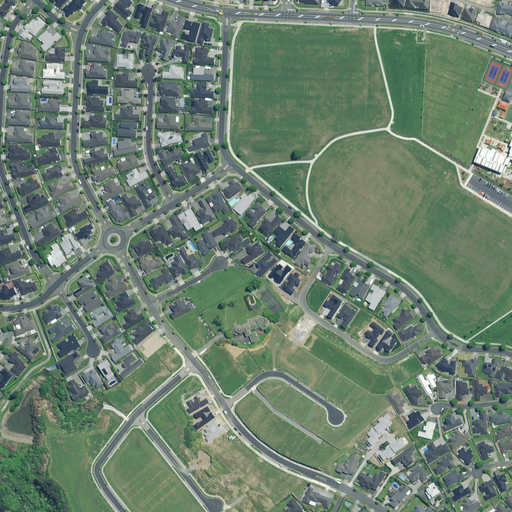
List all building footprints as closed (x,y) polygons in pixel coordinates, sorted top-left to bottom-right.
[(7,0),(1,7),(0,6),(0,13),(4,18),(10,12),(8,10),(13,5),(15,6),(18,3),(15,0),(14,0),(7,0)] [(50,0),(53,3),(56,0),(58,2),(56,4),(60,8),(68,0),(50,0)] [(83,6),(86,3),(85,2),(86,2),(84,0),(73,0),(68,6),(67,5),(63,9),(67,12),(65,14),(69,17),(72,14),(72,15),(78,9),(79,10),(81,9),(82,10),(84,7),(83,6)] [(130,1),(131,0),(122,0),(120,3),(119,3),(116,6),(117,6),(115,8),(127,19),(129,17),(130,17),(133,14),(128,9),(130,7),(133,4),(130,1)] [(415,6),(417,6),(417,0),(406,0),(406,7),(415,8),(415,6)] [(419,9),(428,10),(429,0),(417,0),(417,6),(420,6),(419,9)] [(435,0),(436,1),(431,0),(430,7),(431,7),(431,11),(434,11),(434,12),(439,12),(442,12),(443,5),(443,0),(437,0),(435,0)] [(450,8),(448,14),(451,15),(450,15),(456,17),(456,16),(459,18),(463,6),(451,2),(450,7),(450,8)] [(511,3),(511,4),(511,5),(506,4),(506,3),(502,3),(501,3),(498,3),(497,14),(499,14),(504,14),(505,14),(505,13),(510,14),(509,15),(511,15),(511,3)] [(139,4),(135,17),(140,19),(141,20),(140,23),(142,23),(141,27),(146,29),(153,9),(146,7),(145,6),(139,4)] [(475,16),(477,10),(474,9),(473,10),(469,8),(469,9),(464,8),(462,14),(463,14),(461,18),(465,19),(464,20),(470,21),(473,22),(475,16)] [(106,15),(107,15),(103,20),(104,20),(102,22),(107,26),(108,24),(119,33),(122,30),(121,29),(123,27),(116,21),(119,17),(110,10),(106,15)] [(152,21),(151,26),(154,27),(155,26),(158,27),(157,30),(163,32),(169,13),(164,11),(162,16),(161,16),(162,15),(157,13),(157,14),(155,13),(153,18),(155,19),(154,22),(152,21)] [(483,16),(478,14),(476,21),(480,23),(479,25),(488,28),(492,17),(488,16),(487,17),(483,15),(483,16)] [(185,18),(179,16),(177,22),(169,20),(167,25),(169,26),(167,32),(173,34),(172,36),(178,38),(185,18)] [(45,24),(39,19),(37,22),(33,19),(25,28),(26,29),(21,35),(25,39),(27,37),(30,40),(32,37),(29,35),(31,33),(35,36),(45,24)] [(510,37),(511,32),(511,27),(511,25),(507,24),(506,26),(505,25),(505,26),(501,24),(500,23),(501,21),(496,19),(496,21),(493,20),(490,29),(494,30),(494,31),(498,32),(498,31),(502,32),(502,34),(505,35),(510,37)] [(193,22),(187,21),(184,28),(192,30),(190,36),(183,34),(182,38),(195,42),(201,24),(194,22),(194,23),(193,22)] [(210,24),(203,22),(198,43),(203,44),(205,40),(211,41),(214,29),(209,28),(210,24)] [(114,39),(115,35),(113,34),(113,33),(108,32),(100,30),(100,34),(99,33),(98,37),(91,36),(90,42),(113,46),(114,41),(112,41),(112,38),(114,39)] [(50,34),(47,31),(40,37),(38,35),(37,37),(41,42),(42,41),(44,44),(41,46),(46,51),(54,44),(53,43),(56,41),(57,42),(62,37),(58,33),(53,36),(50,33),(50,34)] [(130,43),(130,41),(134,42),(139,43),(142,33),(137,32),(137,33),(128,31),(128,32),(125,31),(122,41),(123,41),(121,45),(127,47),(129,42),(130,43)] [(145,37),(144,37),(142,43),(143,43),(142,46),(147,48),(145,54),(149,56),(151,56),(158,37),(151,35),(150,37),(146,35),(145,37)] [(174,41),(167,39),(167,41),(162,39),(160,46),(159,45),(157,50),(164,52),(162,59),(167,61),(174,41)] [(32,46),(30,47),(30,44),(27,43),(27,42),(22,41),(22,43),(21,47),(19,47),(18,54),(19,54),(19,57),(38,61),(38,56),(36,56),(37,51),(33,51),(33,49),(32,46)] [(173,49),(173,57),(177,57),(177,56),(183,57),(183,62),(189,63),(189,50),(191,50),(191,45),(185,45),(185,50),(182,50),(182,46),(177,46),(177,49),(173,49)] [(87,61),(109,62),(110,49),(100,49),(100,46),(95,46),(95,50),(94,50),(94,53),(95,53),(95,55),(87,55),(87,61)] [(66,48),(56,47),(56,54),(50,53),(50,55),(46,55),(46,61),(65,62),(66,48)] [(215,58),(208,58),(208,52),(208,48),(196,48),(196,57),(198,57),(198,59),(194,58),(193,63),(215,64),(215,58)] [(133,60),(134,60),(134,57),(134,54),(128,54),(128,59),(123,59),(123,55),(117,54),(117,65),(115,65),(115,69),(117,69),(117,67),(127,67),(127,69),(133,69),(133,60)] [(12,74),(34,77),(35,65),(26,63),(26,61),(22,60),(21,64),(20,67),(21,67),(20,69),(13,68),(12,74)] [(59,64),(59,63),(53,63),(53,64),(47,64),(47,70),(43,69),(43,78),(64,79),(64,73),(60,73),(60,70),(63,70),(63,64),(59,64)] [(98,63),(94,63),(94,67),(92,67),(92,71),(86,71),(86,77),(107,78),(107,71),(104,71),(104,67),(97,66),(98,63)] [(175,67),(176,66),(170,65),(170,72),(163,72),(163,78),(184,79),(184,72),(182,72),(182,67),(175,67)] [(205,67),(200,67),(200,68),(194,68),(194,74),(191,73),(191,80),(214,81),(215,75),(205,74),(205,67)] [(129,74),(123,73),(123,75),(118,75),(117,80),(115,80),(115,86),(138,87),(139,81),(129,81),(129,74)] [(23,79),(15,79),(14,84),(17,84),(17,85),(11,85),(11,91),(29,92),(29,91),(32,91),(32,86),(26,86),(26,84),(28,85),(28,78),(23,78),(23,79)] [(58,81),(44,80),(44,85),(44,88),(42,88),(42,93),(63,95),(63,89),(57,89),(57,86),(58,86),(58,81)] [(93,82),(89,82),(88,87),(87,94),(94,95),(94,94),(109,95),(109,85),(98,85),(99,80),(93,80),(93,82)] [(163,82),(163,84),(160,84),(160,90),(161,90),(161,95),(180,96),(180,88),(178,88),(178,85),(174,85),(174,83),(163,82)] [(197,84),(194,84),(194,87),(197,87),(197,89),(195,89),(194,92),(191,92),(191,96),(214,97),(215,92),(207,91),(207,84),(197,83),(197,84)] [(133,89),(119,88),(119,91),(120,91),(120,93),(122,93),(122,96),(118,96),(118,103),(128,103),(128,104),(132,104),(141,104),(141,97),(133,97),(134,93),(133,93),(133,89)] [(17,97),(16,97),(16,100),(17,100),(17,102),(9,102),(9,108),(31,109),(31,102),(28,102),(28,94),(17,94),(17,97)] [(86,96),(86,101),(87,101),(87,111),(105,111),(105,107),(104,107),(104,101),(100,101),(100,98),(92,98),(92,96),(86,96)] [(162,102),(162,105),(163,105),(162,107),(160,107),(160,112),(179,113),(179,107),(176,107),(176,102),(176,98),(162,97),(162,102)] [(505,101),(502,99),(501,100),(501,101),(501,102),(500,104),(499,106),(501,107),(503,108),(506,109),(508,110),(509,107),(510,105),(511,103),(509,103),(505,101)] [(60,100),(49,100),(49,104),(44,103),(44,104),(39,104),(39,111),(60,112),(60,100)] [(197,113),(197,112),(202,112),(202,113),(212,114),(213,108),(208,107),(208,101),(195,100),(194,107),(192,107),(191,110),(190,113),(197,113)] [(133,106),(128,106),(128,108),(122,108),(121,114),(115,114),(115,120),(140,121),(140,115),(133,115),(133,106)] [(27,118),(30,118),(31,113),(21,112),(21,110),(16,110),(16,119),(8,118),(8,124),(30,125),(30,119),(27,119),(27,118)] [(94,116),(91,116),(91,119),(90,119),(90,122),(84,121),(84,127),(91,127),(91,126),(106,127),(107,120),(104,120),(104,115),(94,114),(94,116)] [(166,114),(166,122),(162,122),(162,121),(157,121),(157,128),(179,129),(180,122),(176,122),(176,115),(171,115),(166,114)] [(58,117),(44,116),(44,119),(42,119),(42,121),(40,121),(40,128),(63,129),(63,123),(58,123),(58,117)] [(192,121),(192,124),(188,123),(188,130),(212,131),(212,125),(206,124),(203,123),(204,116),(192,116),(192,121)] [(121,128),(122,128),(122,129),(122,131),(118,130),(117,136),(136,137),(136,131),(134,131),(134,128),(138,128),(138,122),(121,122),(121,128)] [(16,131),(15,131),(15,134),(15,135),(7,135),(7,141),(33,142),(33,136),(27,135),(27,129),(24,129),(24,127),(16,127),(16,131)] [(101,131),(100,133),(97,134),(96,131),(91,132),(92,140),(83,141),(84,147),(109,144),(108,137),(103,138),(103,136),(104,134),(101,131)] [(157,136),(160,137),(160,140),(160,142),(161,142),(162,147),(168,146),(168,144),(182,142),(181,136),(177,136),(176,134),(170,135),(170,132),(163,134),(159,132),(157,136)] [(208,137),(206,132),(202,134),(203,137),(193,140),(195,144),(188,147),(190,152),(204,147),(210,145),(208,138),(208,137)] [(61,139),(56,140),(56,136),(55,136),(54,133),(51,133),(51,135),(43,135),(44,138),(39,138),(39,144),(42,143),(42,147),(61,145),(61,139)] [(130,138),(124,139),(124,141),(118,142),(119,149),(114,150),(115,155),(137,151),(136,145),(131,146),(130,138)] [(28,153),(27,149),(22,150),(24,149),(20,146),(19,148),(18,145),(13,145),(14,146),(11,146),(11,147),(10,147),(11,152),(9,152),(10,159),(12,158),(12,161),(28,158),(31,157),(30,153),(28,153)] [(495,168),(504,172),(508,163),(511,164),(511,162),(511,157),(505,155),(505,154),(500,152),(501,150),(495,147),(494,149),(488,147),(488,148),(483,146),(477,161),(482,163),(481,164),(495,168)] [(165,164),(166,166),(173,162),(174,163),(175,162),(175,161),(184,155),(182,151),(179,153),(177,149),(176,150),(174,147),(170,150),(172,152),(167,155),(164,149),(159,152),(163,159),(162,159),(164,164),(165,164)] [(59,155),(59,154),(58,151),(57,151),(56,148),(51,149),(52,152),(45,154),(45,156),(38,157),(39,165),(61,160),(60,155),(59,155)] [(105,150),(102,148),(101,150),(96,151),(96,149),(91,150),(92,158),(84,160),(86,166),(109,160),(107,154),(105,154),(104,152),(105,150)] [(213,157),(215,155),(213,151),(211,153),(209,150),(204,152),(205,155),(203,156),(200,152),(195,154),(204,171),(209,168),(206,163),(209,162),(210,163),(215,160),(213,157)] [(121,159),(121,160),(117,161),(121,172),(140,166),(137,159),(136,159),(134,154),(121,159)] [(14,173),(15,178),(35,173),(34,167),(29,169),(28,167),(23,168),(22,166),(24,166),(23,161),(11,164),(12,168),(13,170),(14,173)] [(196,175),(201,172),(198,166),(197,166),(195,163),(193,165),(191,161),(186,164),(185,162),(181,164),(190,181),(194,178),(193,175),(195,174),(196,175)] [(54,167),(53,165),(50,166),(50,168),(47,169),(48,172),(43,173),(46,181),(58,177),(63,175),(62,171),(63,170),(60,163),(56,165),(56,166),(54,167)] [(174,172),(171,166),(166,169),(175,188),(179,186),(179,187),(188,183),(184,176),(181,178),(180,175),(179,176),(176,171),(174,172)] [(99,172),(96,168),(92,170),(94,175),(92,176),(95,181),(97,180),(99,183),(116,174),(112,167),(109,169),(108,167),(106,168),(105,167),(101,169),(102,170),(99,172)] [(140,175),(137,169),(130,172),(131,173),(126,176),(126,177),(125,177),(130,187),(148,177),(145,171),(140,175)] [(39,184),(38,183),(36,179),(34,181),(33,177),(28,179),(30,182),(27,183),(27,182),(22,184),(23,186),(18,189),(21,194),(22,193),(23,196),(41,188),(39,184)] [(117,178),(104,185),(106,188),(105,188),(107,192),(108,192),(108,193),(101,196),(104,201),(123,191),(120,185),(117,187),(116,184),(119,182),(117,178)] [(64,185),(61,179),(49,185),(52,191),(51,192),(54,198),(74,187),(71,182),(64,185)] [(227,200),(228,202),(230,200),(230,201),(240,193),(239,193),(243,189),(241,186),(238,182),(236,183),(233,180),(230,183),(231,184),(223,191),(229,198),(227,200)] [(153,206),(150,201),(153,200),(153,198),(156,197),(153,192),(150,194),(148,191),(150,190),(147,185),(142,188),(141,185),(136,187),(148,209),(153,206)] [(222,197),(219,192),(207,199),(210,203),(213,201),(215,205),(213,207),(215,211),(218,210),(219,212),(222,210),(225,214),(230,211),(222,197)] [(32,194),(28,196),(28,198),(31,204),(24,208),(27,213),(49,202),(47,197),(42,200),(39,193),(33,196),(32,194)] [(72,200),(68,193),(63,195),(64,196),(59,198),(63,204),(59,206),(62,212),(81,202),(79,196),(72,200)] [(248,197),(244,193),(241,197),(242,198),(234,209),(241,215),(255,198),(250,194),(248,197)] [(129,199),(126,194),(122,197),(133,217),(138,214),(135,209),(142,205),(139,200),(138,201),(135,196),(129,199)] [(199,201),(203,208),(200,209),(200,210),(197,212),(200,217),(199,218),(203,224),(210,220),(211,222),(216,219),(204,198),(199,201)] [(116,207),(112,199),(107,202),(111,209),(110,209),(112,214),(113,214),(117,222),(120,220),(121,222),(130,217),(128,212),(123,214),(122,212),(123,211),(122,208),(120,209),(119,206),(116,207)] [(264,209),(258,203),(253,208),(256,211),(254,213),(250,210),(246,214),(252,218),(248,223),(253,228),(257,223),(258,224),(264,217),(263,216),(267,211),(264,209)] [(44,211),(42,208),(36,211),(37,214),(36,215),(38,219),(30,224),(33,229),(55,217),(53,213),(50,214),(47,209),(44,211)] [(78,215),(74,209),(65,215),(68,221),(67,222),(70,227),(89,216),(86,211),(78,215)] [(194,227),(196,231),(201,228),(203,227),(202,224),(200,225),(193,214),(194,214),(191,209),(178,216),(181,221),(184,219),(186,222),(184,224),(188,231),(194,227)] [(263,222),(260,227),(264,231),(263,233),(268,237),(282,219),(278,215),(271,223),(266,218),(263,222)] [(186,232),(177,217),(172,220),(176,228),(173,229),(174,230),(170,232),(172,237),(174,236),(177,240),(180,238),(181,239),(182,238),(185,242),(190,239),(188,235),(186,236),(184,233),(186,232)] [(221,234),(227,235),(227,233),(232,230),(233,232),(239,229),(237,225),(238,225),(236,222),(235,222),(233,219),(230,220),(229,218),(225,221),(226,223),(223,225),(212,232),(216,237),(221,234)] [(56,230),(52,224),(42,230),(47,236),(37,242),(41,247),(61,233),(57,228),(56,230)] [(76,234),(80,240),(84,238),(87,237),(88,238),(92,236),(91,234),(93,233),(92,230),(95,229),(92,224),(89,226),(89,225),(83,228),(84,230),(76,234)] [(172,242),(162,225),(157,229),(156,228),(150,232),(157,242),(161,239),(164,243),(166,242),(168,245),(172,242)] [(295,230),(291,226),(286,231),(279,226),(275,232),(278,235),(275,238),(278,240),(276,243),(281,247),(295,230)] [(9,235),(6,236),(5,234),(6,234),(5,229),(0,230),(0,245),(16,239),(14,234),(9,236),(9,235)] [(196,243),(204,256),(209,253),(208,252),(210,251),(208,248),(210,247),(211,249),(217,246),(208,230),(202,233),(206,240),(203,242),(202,240),(196,243)] [(295,256),(296,255),(298,256),(301,252),(299,250),(301,247),(302,248),(306,243),(302,239),(302,238),(295,233),(291,238),(295,241),(294,243),(296,244),(292,251),(285,246),(282,250),(285,252),(285,253),(287,254),(287,253),(293,257),(294,255),(295,256)] [(60,244),(67,255),(70,253),(72,252),(71,250),(74,248),(75,250),(80,247),(77,242),(76,242),(73,237),(72,238),(69,234),(62,238),(64,242),(60,244)] [(248,238),(242,242),(243,240),(240,235),(238,236),(237,236),(231,240),(230,238),(225,241),(227,245),(227,246),(228,248),(229,247),(232,252),(233,251),(234,253),(251,243),(248,238)] [(135,248),(140,257),(156,249),(154,245),(153,246),(150,240),(146,242),(145,240),(138,244),(133,243),(132,247),(135,248)] [(58,243),(52,246),(52,247),(51,248),(53,251),(51,252),(54,258),(49,261),(52,266),(55,264),(57,268),(62,265),(61,264),(67,261),(63,254),(64,253),(58,243)] [(307,255),(310,252),(311,253),(312,252),(315,249),(308,243),(294,263),(299,267),(301,264),(303,265),(304,264),(308,266),(312,260),(310,258),(307,255)] [(259,249),(256,244),(251,247),(250,245),(246,248),(250,254),(242,259),(245,265),(264,253),(261,247),(259,249)] [(12,254),(9,247),(0,250),(0,255),(1,258),(0,258),(0,260),(1,264),(23,256),(21,251),(12,254)] [(198,268),(201,266),(201,265),(204,263),(201,258),(197,260),(193,254),(189,256),(186,252),(187,252),(184,247),(179,250),(191,270),(196,268),(198,267),(198,268)] [(260,269),(255,273),(258,277),(260,275),(261,277),(278,261),(275,258),(271,262),(269,259),(273,256),(269,252),(256,264),(260,269)] [(189,272),(179,255),(175,258),(176,261),(172,263),(173,266),(170,268),(175,278),(180,275),(180,274),(183,272),(184,274),(189,272)] [(164,264),(160,258),(157,260),(157,261),(155,262),(154,259),(149,261),(148,259),(145,260),(144,258),(138,261),(143,270),(145,269),(147,273),(152,271),(151,270),(158,266),(158,267),(164,264)] [(21,266),(23,266),(21,260),(19,261),(18,260),(5,265),(7,270),(10,269),(12,274),(8,276),(10,280),(31,272),(29,266),(24,268),(24,267),(21,268),(21,266)] [(111,264),(109,260),(101,266),(103,269),(101,270),(101,272),(97,275),(99,277),(96,279),(99,283),(115,273),(111,267),(112,266),(110,264),(111,264)] [(341,265),(336,263),(334,266),(330,264),(327,268),(329,269),(325,275),(324,275),(321,280),(331,286),(334,280),(333,279),(336,273),(338,274),(341,270),(339,269),(341,265)] [(284,266),(280,264),(273,272),(272,272),(269,275),(272,278),(273,276),(277,279),(276,280),(281,283),(284,279),(290,271),(291,271),(293,269),(288,265),(286,267),(286,268),(284,271),(282,269),(284,266)] [(171,275),(170,275),(169,272),(170,272),(168,268),(167,269),(166,268),(162,270),(164,274),(151,280),(153,283),(150,284),(152,287),(154,286),(156,290),(160,287),(159,285),(166,282),(166,283),(173,280),(171,275)] [(351,270),(348,268),(347,270),(346,270),(341,278),(344,280),(342,285),(340,284),(337,288),(346,294),(356,277),(352,275),(352,274),(350,272),(351,270)] [(301,275),(296,272),(294,275),(292,273),(288,278),(290,279),(288,282),(286,281),(282,287),(286,290),(292,295),(295,290),(293,288),(296,284),(299,286),(301,283),(300,283),(302,280),(299,278),(301,275)] [(96,284),(91,276),(88,279),(86,276),(78,281),(82,287),(74,292),(77,297),(95,286),(94,285),(96,284)] [(117,284),(118,283),(116,280),(115,280),(114,277),(109,279),(111,282),(106,285),(109,290),(106,292),(109,298),(128,288),(125,281),(122,283),(122,284),(119,286),(117,284)] [(362,299),(370,286),(365,283),(364,284),(363,283),(365,280),(360,277),(350,295),(353,297),(354,295),(356,296),(357,294),(359,296),(358,297),(362,299)] [(22,282),(20,278),(15,280),(18,289),(19,288),(22,295),(38,289),(35,282),(32,283),(31,281),(27,283),(27,282),(24,283),(24,281),(22,282)] [(379,288),(373,284),(370,289),(374,291),(372,295),(369,293),(365,300),(371,303),(369,308),(374,311),(382,297),(383,297),(386,292),(379,288)] [(10,298),(17,295),(17,294),(19,293),(17,289),(15,290),(14,287),(10,290),(8,287),(7,287),(6,285),(3,287),(4,289),(2,290),(0,289),(0,297),(2,297),(2,300),(8,300),(10,300),(10,298)] [(97,300),(96,298),(94,297),(96,295),(93,290),(78,300),(80,304),(82,305),(83,305),(84,306),(88,312),(103,302),(100,298),(97,300)] [(134,299),(130,301),(129,299),(128,299),(128,298),(129,297),(126,291),(121,294),(123,296),(119,298),(120,300),(117,302),(120,307),(117,309),(119,313),(136,303),(134,299)] [(328,316),(332,319),(342,305),(341,304),(344,301),(334,294),(329,301),(328,300),(324,304),(332,310),(328,316)] [(391,312),(392,313),(393,314),(399,306),(398,305),(400,302),(398,300),(398,299),(392,294),(383,305),(385,308),(382,311),(384,313),(383,315),(387,317),(391,312)] [(186,306),(182,299),(179,300),(171,305),(175,312),(170,314),(173,319),(187,312),(192,310),(189,304),(186,306)] [(48,312),(47,310),(43,313),(44,315),(42,316),(47,324),(57,318),(58,319),(63,316),(60,312),(62,311),(58,305),(55,307),(53,304),(48,307),(50,310),(48,312)] [(346,305),(338,316),(342,318),(344,316),(345,317),(344,319),(345,320),(341,325),(346,328),(358,312),(354,309),(353,310),(346,305)] [(105,311),(102,306),(90,314),(93,319),(95,317),(96,320),(92,322),(95,328),(114,316),(109,309),(105,311)] [(138,316),(133,309),(128,312),(128,314),(124,316),(128,323),(123,325),(126,330),(145,318),(142,313),(138,316)] [(409,311),(409,310),(404,309),(403,314),(402,314),(401,315),(399,317),(398,316),(393,320),(396,323),(393,325),(398,330),(413,317),(414,317),(410,312),(409,311)] [(238,333),(241,334),(243,333),(243,332),(245,331),(247,337),(250,336),(252,342),(254,341),(255,343),(260,341),(256,332),(252,334),(250,330),(252,329),(252,330),(255,328),(256,329),(260,327),(266,330),(270,320),(258,316),(256,318),(252,320),(252,322),(241,326),(235,324),(232,332),(238,335),(238,333)] [(23,320),(22,317),(17,318),(18,321),(15,322),(17,329),(15,330),(17,336),(26,333),(27,336),(36,332),(33,322),(27,324),(26,319),(23,320)] [(138,345),(154,331),(149,325),(150,324),(147,320),(145,322),(144,321),(136,328),(138,330),(133,334),(136,338),(133,340),(138,345)] [(56,331),(58,334),(56,335),(56,336),(51,339),(54,343),(61,339),(60,338),(65,335),(66,336),(75,330),(72,325),(67,328),(62,321),(49,330),(52,334),(56,331)] [(299,323),(290,335),(295,338),(296,336),(298,338),(303,342),(314,325),(309,321),(305,328),(299,323)] [(386,330),(374,321),(371,325),(376,329),(373,332),(369,329),(366,334),(367,335),(371,338),(373,339),(369,343),(374,347),(379,340),(377,339),(382,333),(383,334),(386,330)] [(114,328),(111,324),(106,328),(105,327),(101,329),(105,336),(100,339),(104,345),(121,333),(118,329),(114,332),(112,330),(114,328)] [(413,336),(414,337),(416,336),(416,335),(420,332),(422,331),(419,324),(414,327),(413,326),(405,330),(404,329),(398,332),(404,341),(408,339),(413,336)] [(394,333),(389,330),(377,346),(382,350),(385,346),(387,348),(386,349),(390,352),(392,349),(393,349),(396,345),(395,345),(398,341),(394,338),(392,341),(389,339),(394,333)] [(81,346),(74,334),(70,336),(58,344),(60,348),(61,347),(63,350),(58,353),(61,357),(76,349),(81,346)] [(147,357),(164,343),(160,338),(156,342),(152,337),(143,345),(146,349),(143,352),(147,357)] [(38,346),(30,339),(24,346),(21,344),(17,349),(22,353),(23,352),(33,360),(36,356),(32,353),(38,346)] [(114,349),(115,349),(116,351),(116,352),(117,353),(111,357),(115,362),(133,350),(129,345),(124,348),(121,344),(123,343),(120,339),(118,340),(118,339),(114,341),(115,343),(111,345),(114,349)] [(426,351),(427,353),(419,358),(423,364),(424,363),(425,365),(428,363),(430,365),(443,356),(437,347),(434,348),(433,347),(426,351)] [(80,356),(76,351),(57,364),(59,368),(62,366),(65,371),(63,373),(65,376),(77,368),(72,361),(80,356)] [(11,370),(18,376),(19,375),(20,376),(27,367),(24,365),(25,364),(21,360),(22,360),(18,356),(19,355),(15,352),(13,354),(12,352),(9,355),(11,357),(8,360),(12,364),(13,362),(16,365),(11,370)] [(126,362),(123,364),(126,368),(126,369),(120,374),(124,379),(144,363),(140,359),(138,361),(137,359),(132,354),(125,360),(126,362)] [(440,370),(442,370),(442,371),(450,372),(450,374),(455,374),(456,361),(452,360),(452,364),(448,364),(448,363),(449,362),(445,357),(436,364),(440,370)] [(499,360),(493,358),(492,363),(488,362),(488,363),(485,362),(483,371),(486,371),(485,373),(490,374),(489,376),(493,377),(494,375),(495,375),(497,365),(498,365),(499,360)] [(478,360),(472,359),(471,361),(464,361),(463,366),(466,366),(465,372),(469,373),(469,376),(475,377),(476,366),(477,366),(478,360)] [(114,375),(114,374),(113,373),(112,373),(108,366),(110,365),(107,360),(99,366),(108,380),(114,376),(114,375)] [(511,370),(510,369),(503,366),(501,371),(498,370),(496,377),(502,379),(502,378),(503,378),(505,379),(507,379),(510,380),(510,379),(511,379),(511,370)] [(4,386),(6,387),(9,383),(8,382),(13,376),(4,369),(1,373),(0,374),(0,382),(0,383),(0,382),(0,387),(2,389),(4,386)] [(97,374),(94,369),(88,373),(87,372),(82,375),(87,382),(90,381),(93,386),(95,385),(97,388),(103,384),(96,374),(97,374)] [(326,373),(317,387),(321,390),(323,388),(325,389),(324,391),(329,395),(340,379),(335,376),(333,378),(332,377),(327,385),(326,384),(331,376),(326,373)] [(420,376),(419,374),(417,376),(418,377),(417,377),(427,396),(432,393),(428,385),(430,384),(432,389),(437,386),(433,380),(436,378),(434,374),(431,376),(431,375),(426,377),(428,380),(426,381),(422,375),(420,376)] [(85,386),(81,389),(76,382),(74,379),(69,382),(71,385),(68,386),(71,390),(73,391),(75,394),(72,396),(75,401),(82,396),(83,398),(90,393),(85,386)] [(175,395),(180,402),(183,400),(183,399),(189,395),(190,397),(201,390),(195,381),(194,382),(192,379),(187,383),(184,385),(187,390),(180,394),(179,393),(175,395)] [(453,379),(449,379),(449,381),(439,381),(439,398),(446,398),(446,393),(449,393),(449,392),(452,392),(452,389),(453,389),(453,379)] [(479,379),(474,380),(475,400),(481,400),(481,395),(485,395),(485,393),(488,393),(488,386),(483,386),(483,384),(479,384),(479,379)] [(462,383),(462,381),(457,381),(457,401),(462,401),(462,394),(469,394),(469,389),(468,389),(468,383),(462,383)] [(502,396),(502,394),(504,393),(506,392),(506,393),(511,392),(511,382),(495,385),(496,397),(502,396)] [(339,387),(334,394),(340,398),(337,402),(342,406),(354,387),(350,384),(349,386),(345,383),(341,388),(339,387)] [(418,405),(418,398),(421,396),(421,395),(423,394),(420,389),(418,390),(416,386),(411,389),(408,385),(403,389),(413,405),(418,405)] [(282,410),(287,414),(299,396),(294,392),(291,397),(285,392),(278,403),(282,406),(284,403),(286,405),(282,410)] [(395,396),(392,392),(388,395),(400,415),(405,412),(402,408),(404,407),(403,405),(407,402),(405,398),(404,399),(403,397),(400,393),(395,396)] [(188,409),(191,414),(209,403),(207,399),(201,402),(200,399),(201,399),(199,395),(195,397),(195,398),(192,400),(187,402),(191,408),(188,409)] [(307,401),(302,397),(292,412),(296,415),(297,414),(299,415),(299,416),(303,419),(309,410),(305,407),(305,408),(303,407),(307,401)] [(195,425),(198,430),(215,417),(213,414),(212,412),(206,416),(205,414),(211,411),(208,406),(199,412),(195,414),(198,419),(202,416),(204,419),(200,423),(199,422),(195,425)] [(424,420),(418,411),(415,413),(414,411),(409,415),(411,419),(407,422),(406,422),(410,430),(424,420)] [(487,420),(486,411),(480,412),(481,419),(473,421),(474,426),(476,425),(476,428),(474,428),(475,433),(483,432),(483,435),(488,434),(486,420),(487,420)] [(375,427),(381,434),(389,426),(389,427),(393,423),(391,421),(390,421),(389,420),(392,417),(388,413),(383,418),(382,417),(379,420),(381,422),(375,427)] [(505,414),(505,413),(501,413),(501,414),(490,417),(492,422),(495,422),(495,424),(511,421),(511,417),(509,417),(508,413),(505,414)] [(461,418),(456,420),(455,417),(454,417),(453,414),(447,416),(448,417),(446,418),(448,424),(443,427),(445,432),(463,424),(461,418)] [(206,438),(208,442),(224,430),(221,426),(217,429),(216,427),(220,424),(216,419),(208,426),(208,427),(205,429),(205,430),(203,432),(205,434),(205,435),(207,437),(206,438)] [(436,423),(428,421),(426,427),(424,426),(423,430),(427,431),(426,433),(419,431),(418,436),(432,439),(436,423)] [(511,435),(511,430),(510,424),(499,428),(500,431),(498,432),(499,434),(495,435),(497,440),(511,435)] [(381,434),(375,427),(368,433),(371,437),(366,441),(371,447),(378,440),(377,439),(382,435),(381,434)] [(468,433),(463,435),(461,432),(459,429),(455,432),(457,435),(450,439),(452,443),(450,444),(453,449),(471,438),(468,433)] [(395,452),(396,453),(407,445),(404,442),(405,441),(402,437),(391,446),(395,452)] [(511,440),(511,441),(511,440),(507,441),(508,442),(503,444),(502,441),(498,442),(502,454),(507,452),(507,451),(511,448),(511,440)] [(486,445),(484,441),(477,445),(484,460),(489,458),(487,454),(494,450),(492,446),(490,447),(488,444),(486,445)] [(426,459),(429,464),(439,457),(439,456),(442,454),(443,455),(451,450),(447,443),(443,446),(442,444),(437,447),(433,442),(428,445),(432,450),(426,454),(428,458),(426,459)] [(395,452),(391,446),(390,445),(386,449),(378,455),(382,461),(385,460),(388,457),(389,458),(394,455),(394,454),(396,453),(395,452)] [(404,464),(406,463),(407,465),(407,466),(408,467),(415,462),(412,459),(413,458),(411,456),(414,454),(413,453),(416,450),(413,446),(393,460),(396,465),(402,461),(404,464)] [(238,457),(245,451),(241,447),(236,451),(235,449),(234,450),(232,448),(229,451),(230,451),(226,454),(229,457),(227,458),(232,463),(238,457)] [(465,449),(463,447),(461,450),(460,449),(458,451),(460,453),(458,456),(462,459),(466,461),(465,462),(469,465),(472,461),(471,460),(474,456),(471,454),(473,451),(470,449),(467,452),(465,450),(465,449)] [(360,458),(352,454),(348,464),(345,463),(343,466),(339,464),(336,471),(342,473),(342,472),(348,474),(348,473),(353,475),(360,458)] [(456,466),(453,462),(453,459),(454,459),(451,454),(443,458),(443,459),(438,462),(440,464),(436,466),(437,467),(434,468),(438,474),(440,473),(446,470),(446,468),(449,466),(451,469),(456,466)] [(249,484),(253,487),(264,474),(264,475),(268,470),(264,466),(263,467),(261,466),(262,465),(258,461),(254,467),(255,468),(253,471),(251,470),(249,473),(253,476),(254,475),(255,477),(249,484)] [(429,478),(419,465),(412,470),(413,472),(408,476),(413,483),(417,480),(417,481),(420,478),(424,483),(429,478)] [(458,474),(455,470),(453,471),(453,472),(444,478),(449,487),(459,481),(459,482),(465,479),(461,473),(458,474)] [(386,474),(382,471),(379,475),(376,473),(373,478),(362,472),(358,478),(361,480),(359,483),(361,484),(365,486),(370,489),(371,487),(376,490),(381,482),(382,482),(386,474)] [(505,482),(508,481),(506,478),(507,477),(505,473),(500,476),(499,474),(494,477),(502,492),(508,490),(506,487),(507,486),(505,482)] [(276,499),(279,502),(287,495),(284,492),(285,491),(287,493),(292,490),(296,486),(294,484),(295,484),(291,480),(290,481),(286,478),(284,480),(285,481),(282,484),(282,485),(278,488),(281,491),(277,494),(279,497),(276,499)] [(488,482),(487,481),(481,484),(482,485),(480,486),(483,493),(485,496),(487,500),(497,495),(493,486),(494,486),(491,480),(488,482)] [(441,493),(435,482),(429,486),(430,488),(427,490),(428,491),(426,492),(430,499),(441,493)] [(450,492),(456,501),(472,491),(469,486),(465,489),(462,485),(453,490),(450,492)] [(409,490),(404,486),(402,489),(401,488),(396,494),(392,491),(389,495),(392,498),(391,499),(393,501),(390,504),(395,508),(400,503),(407,495),(406,494),(409,490)] [(304,502),(315,506),(317,504),(318,504),(319,501),(324,503),(323,506),(329,509),(332,500),(320,495),(321,494),(315,492),(313,492),(314,489),(309,487),(304,502)] [(301,511),(303,511),(296,502),(297,502),(294,498),(294,499),(293,498),(289,501),(290,502),(288,503),(292,508),(290,510),(289,508),(285,511),(286,511),(301,511)] [(466,503),(463,504),(464,505),(460,507),(462,511),(461,511),(472,511),(477,509),(481,506),(478,501),(473,504),(473,503),(471,500),(470,501),(468,498),(464,500),(466,503)]
